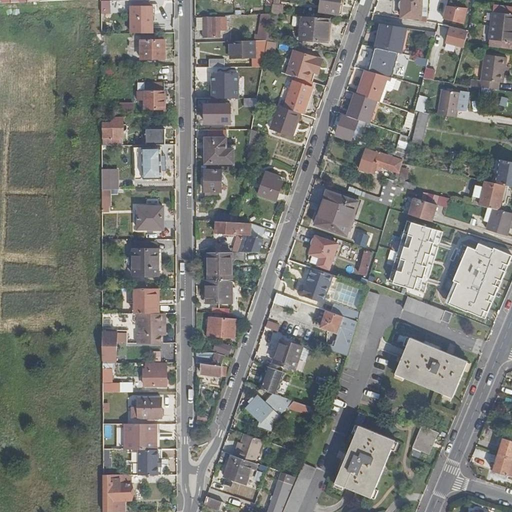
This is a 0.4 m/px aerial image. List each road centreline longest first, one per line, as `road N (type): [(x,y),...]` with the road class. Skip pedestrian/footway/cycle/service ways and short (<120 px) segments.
road 1 (residential): [(194,490),(367,0)]
road 2 (residential): [(194,490),(185,439),(185,0)]
road 3 (residential): [(448,480),(499,350)]
